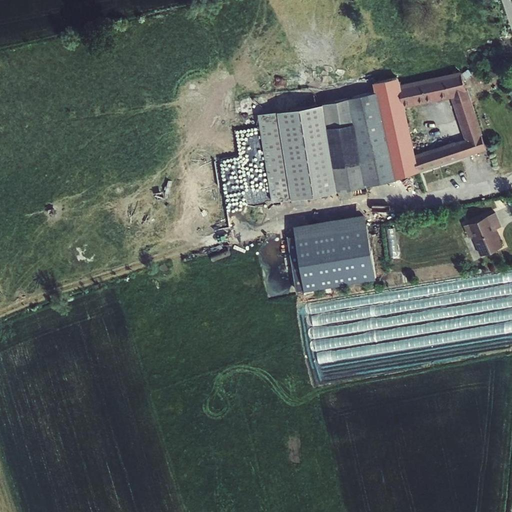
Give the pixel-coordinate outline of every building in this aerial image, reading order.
[(401,87),(404,105),(450,95),(466,135),(466,136),(465,137),(464,138),(462,139),(467,153),(484,147),(455,74),(401,87)] [(401,87),(260,120),(279,207),(398,180),(418,172),(415,157),(394,164),(383,110),(404,105),(401,87)] [(404,105),(383,110),(394,164),(415,157),(404,105)] [(467,153),(462,139),(452,142),(457,157),(467,153)] [(418,172),(420,172),(457,157),(452,142),(415,157),(418,172)] [(495,211),(465,225),(470,236),(473,235),(482,254),(502,246),(495,229),(501,226),(495,211)] [(303,288),(375,279),(366,212),(294,222),(303,288)]
